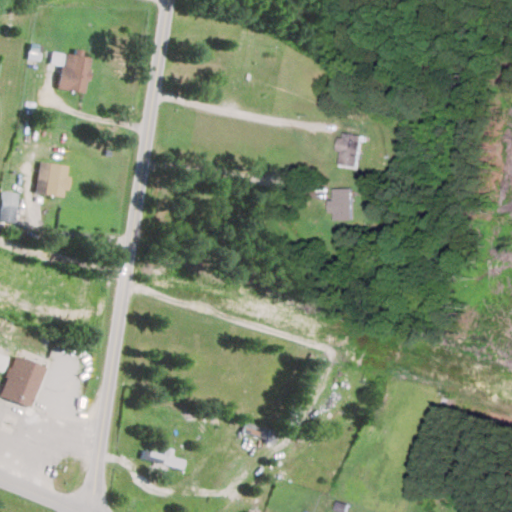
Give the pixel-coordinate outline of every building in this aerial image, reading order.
[(72,54),(50,51),(48,63),(59,65),(55,89),(84,93),(89,57),(80,56),(81,50),(73,49),(72,54)] [(363,134),(342,132),(340,150),(342,150),(340,164),(360,166),(363,134)] [(64,197),(67,175),(64,175),(66,165),(37,161),(33,192),(64,197)] [(335,188),(336,199),(330,199),(331,213),(337,212),(337,220),(354,220),(354,188),(335,188)] [(17,193),(0,190),(0,220),(12,222),(17,193)] [(0,387),(0,398),(28,407),(40,366),(9,357),(0,387)] [(170,448),(162,446),(161,452),(142,448),(140,457),(166,464),(170,448)]
